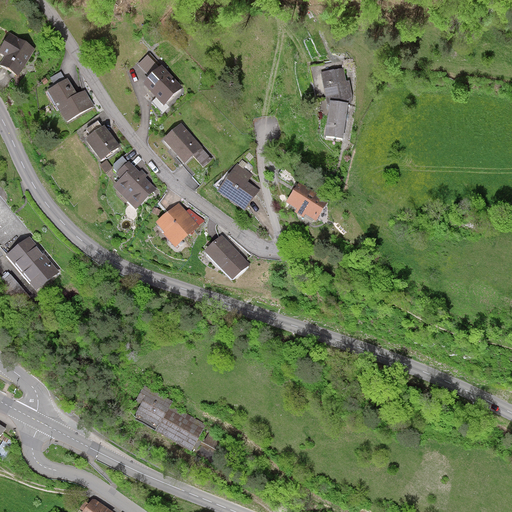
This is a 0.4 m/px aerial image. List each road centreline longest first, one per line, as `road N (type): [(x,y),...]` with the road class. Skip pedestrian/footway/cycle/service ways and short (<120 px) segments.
road 1 (tertiary): [(0,115),(46,204),(104,257),(338,340),(511,414)]
road 2 (residential): [(44,0),(114,112),(180,188),(245,236),(342,278)]
road 3 (tertiary): [(234,511),(36,420)]
road 4 (track): [(179,405),(236,434),(342,511)]
road 5 (track): [(511,348),(427,322),(342,278)]
road 6 (tertiary): [(36,420),(38,463),(84,477),(135,511)]
